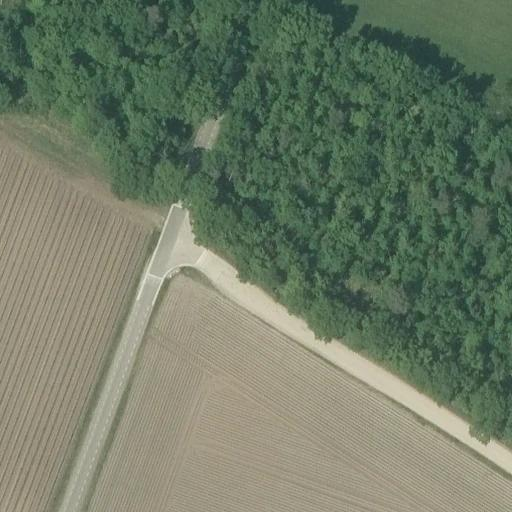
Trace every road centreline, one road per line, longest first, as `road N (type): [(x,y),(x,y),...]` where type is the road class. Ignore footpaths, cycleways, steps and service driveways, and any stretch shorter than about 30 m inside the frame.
road 1 (track): [(511,462),(0,129)]
road 2 (unclassified): [(61,511),(247,0)]
